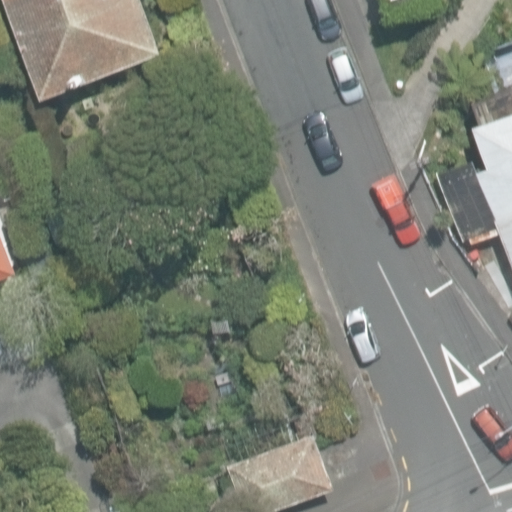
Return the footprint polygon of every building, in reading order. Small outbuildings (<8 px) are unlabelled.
[(11,0),(22,28),(46,93),(166,49),(148,0),(11,0)] [(390,0),(395,11),(422,0),(390,0)] [(511,111),(480,124),(494,162),(481,167),(473,148),(436,162),(467,242),(503,228),(511,252),(511,111)] [(0,273),(22,266),(25,265),(22,257),(0,195),(0,273)] [(0,466),(94,441),(68,346),(29,357),(16,311),(0,315),(0,466)] [(229,461),(248,511),(272,511),(338,487),(316,429),(229,461)]
